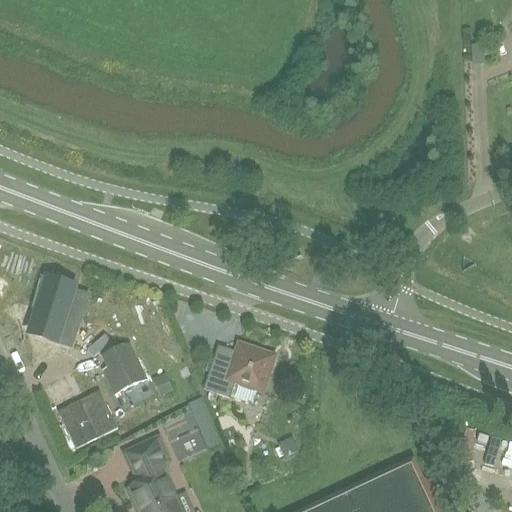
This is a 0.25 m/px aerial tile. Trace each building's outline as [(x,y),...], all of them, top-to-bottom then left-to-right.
[(282,267),(302,258),(294,239),(274,248),(282,267)] [(66,322),(67,320),(73,322),(79,305),(73,303),(78,289),(47,278),(36,312),(40,313),(32,335),(48,341),(56,319),(66,322)] [(53,358),(55,350),(35,344),(33,353),(53,358)] [(219,347),(205,391),(231,400),(236,385),(264,394),(277,357),(239,344),(236,353),(219,347)] [(114,398),(146,383),(129,347),(102,360),(108,372),(102,374),(114,398)] [(212,452),(227,445),(208,402),(193,408),(212,452)] [(139,511),(180,511),(163,475),(161,476),(157,469),(166,465),(155,442),(123,456),(134,480),(137,479),(141,486),(127,492),(136,511),(139,510),(139,511)] [(433,511),(412,466),(312,511),(433,511)]
